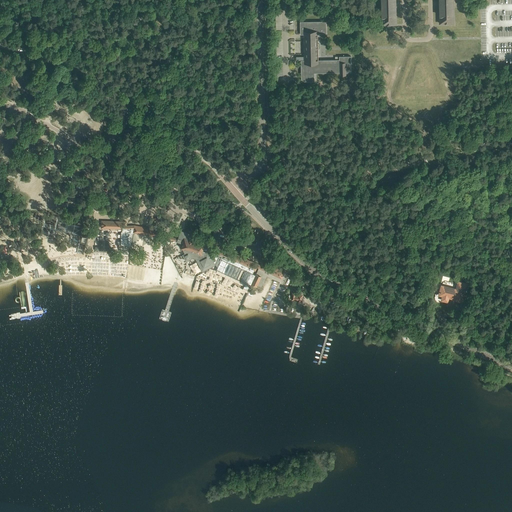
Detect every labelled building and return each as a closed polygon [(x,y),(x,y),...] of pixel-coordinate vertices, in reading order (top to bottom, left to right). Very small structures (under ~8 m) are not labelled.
[(381,0),(382,25),(396,24),(395,0),(381,0)] [(439,0),(440,23),(454,23),(453,0),(439,0)] [(314,73),(340,72),(340,75),(346,75),(346,73),(351,73),(351,56),(339,56),(339,59),(319,60),(318,34),(326,34),(326,21),(305,21),(300,21),(300,34),(304,34),(305,60),(301,60),(301,82),(306,81),(315,81),(314,73)] [(102,221),(101,228),(122,228),(122,231),(121,231),(120,245),(131,247),(131,243),(133,232),(134,225),(128,226),(126,225),(126,222),(102,221)] [(133,232),(131,243),(151,247),(153,237),(159,238),(163,239),(165,231),(164,231),(161,230),(161,228),(135,223),(134,225),(133,232)] [(178,238),(177,241),(183,243),(182,247),(185,253),(183,254),(186,261),(192,258),(196,259),(203,271),(211,267),(215,264),(218,257),(212,255),(213,252),(222,255),(223,253),(220,252),(218,251),(217,251),(215,250),(212,249),(210,248),(209,247),(210,244),(207,239),(202,237),(199,236),(185,232),(179,235),(178,238)] [(150,264),(153,250),(146,249),(142,262),(150,264)] [(223,253),(222,255),(223,256),(224,256),(255,270),(257,267),(258,264),(226,249),(225,249),(223,252),(223,253)] [(284,272),(262,262),(259,268),(281,278),(284,272)] [(256,276),(252,285),(256,287),(261,277),(257,275),(256,276)] [(438,295),(442,296),(441,300),(448,302),(449,298),(464,302),(469,283),(457,280),(455,287),(441,284),(438,295)] [(205,288),(204,293),(212,295),(215,287),(211,285),(210,290),(205,288)]
